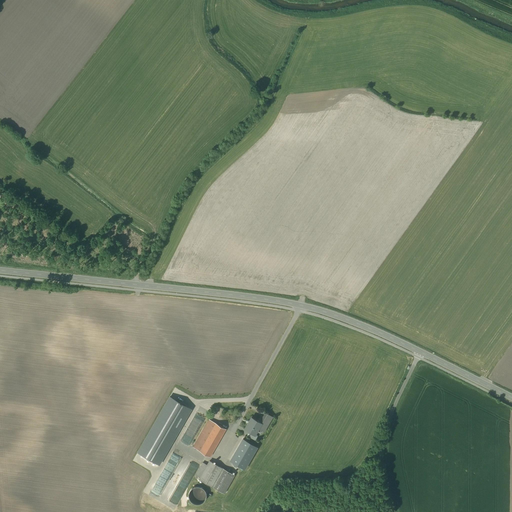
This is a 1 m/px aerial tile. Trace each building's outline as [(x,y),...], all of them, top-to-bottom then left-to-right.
[(266,413),(261,422),(262,423),(259,428),(264,431),(273,417),(266,413)] [(252,417),(245,429),(255,435),(259,428),(262,423),(261,422),(252,417)] [(209,419),(193,447),(210,457),(226,429),(209,419)] [(241,437),(228,459),(236,464),(249,442),(241,437)] [(235,475),(210,461),(208,465),(203,462),(196,475),(200,477),(199,479),(224,494),(235,475)]
